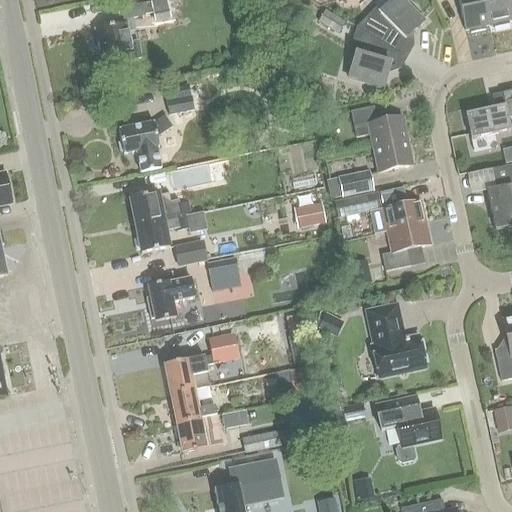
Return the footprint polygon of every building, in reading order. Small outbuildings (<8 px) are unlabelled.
[(164,0),(142,5),(145,16),(152,14),(154,23),(170,20),(165,0),(164,0)] [(410,49),(411,48),(412,47),(405,40),(422,23),(399,0),(394,0),(380,15),(376,11),(357,30),(405,58),(410,49)] [(456,0),(464,32),(469,31),(470,35),(485,32),(484,28),(488,27),(482,0),(456,0)] [(482,0),(488,27),(511,21),(507,0),(482,0)] [(123,21),(144,16),(142,5),(121,10),(123,21)] [(345,24),(324,11),(317,23),(338,36),(345,24)] [(102,68),(141,59),(138,43),(130,44),(126,25),(94,31),(102,68)] [(399,68),(405,58),(357,30),(350,55),(355,57),(348,80),(382,91),(389,67),(399,70),(399,68)] [(511,105),(504,107),(502,95),(491,97),(494,110),(464,116),(470,142),(510,133),(509,128),(511,127),(511,105)] [(169,117),(193,112),(191,99),(167,104),(169,117)] [(372,151),(407,143),(402,119),(376,125),(373,109),(349,114),(353,130),(355,140),(369,137),(372,151)] [(122,157),(135,154),(140,175),(160,171),(155,150),(159,149),(156,138),(171,127),(165,119),(153,127),(153,126),(118,133),(122,157)] [(372,151),(377,175),(412,167),(407,143),(372,151)] [(316,144),(295,148),(299,170),(320,166),(316,144)] [(511,191),(511,187),(511,166),(490,171),(494,191),(486,193),(494,233),(511,228),(511,191)] [(369,173),(337,180),(342,200),(373,194),(369,173)] [(294,192),(316,188),(313,174),(291,179),(294,192)] [(0,208),(10,206),(4,176),(4,175),(0,175),(0,208)] [(381,212),(383,211),(379,194),(335,204),(338,220),(381,211),(381,212)] [(129,201),(134,228),(190,217),(187,204),(160,210),(157,195),(129,201)] [(383,211),(381,212),(386,234),(425,226),(420,203),(383,211)] [(309,207),(293,210),(297,231),(313,228),(313,227),(323,225),(320,206),(309,208),(309,207)] [(168,250),(165,233),(174,232),(175,233),(187,231),(188,236),(206,232),(203,214),(190,217),(134,228),(140,256),(168,250)] [(425,226),(386,234),(390,255),(381,258),(385,274),(408,268),(405,253),(430,247),(425,226)] [(203,242),(173,248),(178,270),(207,263),(203,242)] [(206,265),(209,280),(238,275),(235,259),(206,265)] [(357,289),(371,286),(366,261),(351,265),(357,289)] [(175,319),(172,305),(194,300),(190,279),(159,286),(158,285),(155,286),(155,287),(147,288),(155,323),(175,319)] [(373,348),(371,348),(378,381),(425,371),(418,338),(403,341),(401,331),(396,307),(365,314),(373,348)] [(325,315),(317,330),(335,340),(343,324),(325,315)] [(286,319),(289,340),(302,337),(298,317),(286,319)] [(511,381),(511,319),(502,322),(508,349),(493,352),(500,384),(511,381)] [(211,357),(202,359),(202,358),(162,366),(169,396),(193,391),(193,392),(209,389),(204,367),(237,359),(232,336),(208,342),(211,357)] [(288,372),(293,397),(313,394),(308,369),(288,372)] [(193,391),(169,396),(175,425),(215,418),(212,408),(197,411),(193,392),(193,391)] [(290,407),(287,408),(289,419),(291,429),(314,425),(310,400),(289,403),(290,407)] [(419,416),(415,400),(375,409),(380,433),(397,430),(401,448),(397,449),(395,452),(398,463),(401,466),(412,463),(415,460),(412,447),(440,441),(434,412),(419,416)] [(342,412),(344,424),(365,420),(362,407),(342,412)] [(494,413),(499,433),(511,430),(511,414),(511,409),(494,413)] [(221,447),(215,418),(175,425),(182,456),(221,447)] [(315,428),(285,433),(287,444),(317,440),(315,428)] [(244,455),(281,447),(278,432),(241,439),(244,455)] [(247,506),(282,499),(274,462),(228,472),(231,488),(213,492),(217,511),(243,511),(238,488),(243,487),(247,506)] [(443,511),(441,502),(400,511),(443,511)]
